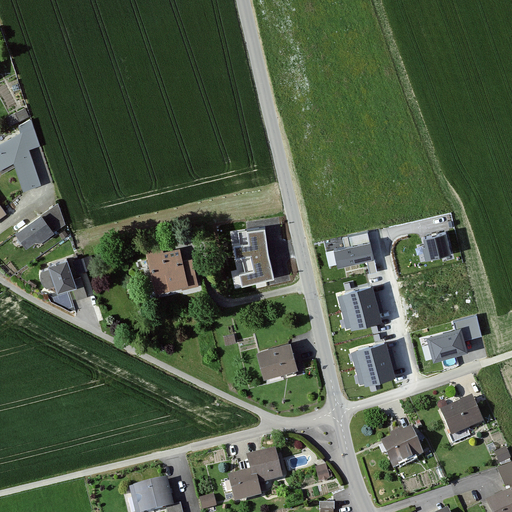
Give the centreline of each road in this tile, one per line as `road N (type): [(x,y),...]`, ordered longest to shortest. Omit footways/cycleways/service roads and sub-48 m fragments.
road 1 (unclassified): [(242,0),(338,413)]
road 2 (residential): [(0,279),(281,424)]
road 3 (residential): [(281,424),(0,493)]
road 4 (residential): [(338,413),(479,365)]
